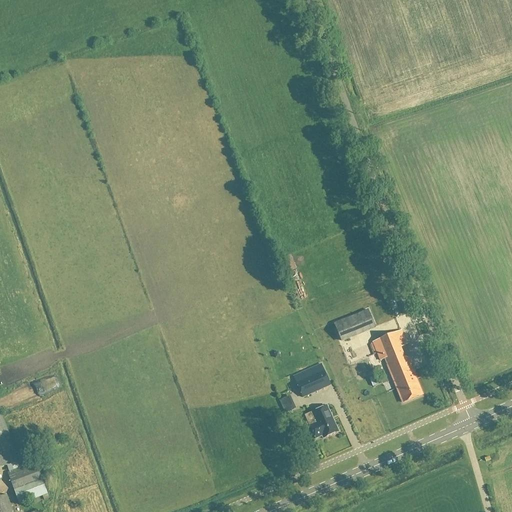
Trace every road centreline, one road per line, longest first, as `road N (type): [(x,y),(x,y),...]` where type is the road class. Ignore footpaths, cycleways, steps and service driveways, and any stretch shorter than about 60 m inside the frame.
road 1 (unclassified): [(470,424),(311,0)]
road 2 (secondary): [(273,511),(470,424)]
